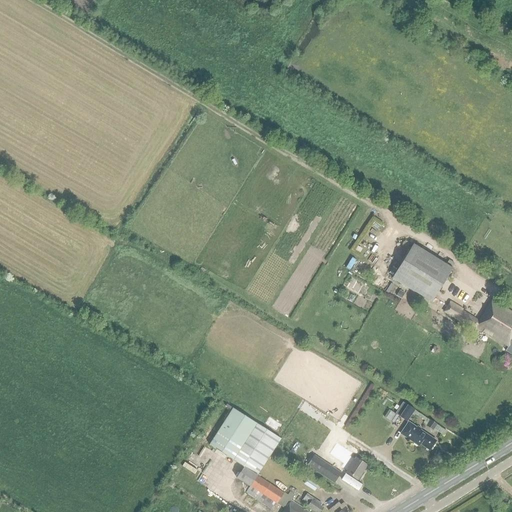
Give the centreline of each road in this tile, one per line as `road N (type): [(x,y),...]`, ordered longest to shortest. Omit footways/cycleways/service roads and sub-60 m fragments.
road 1 (track): [(27,0),(445,255),(459,271)]
road 2 (primary): [(397,511),(511,442)]
